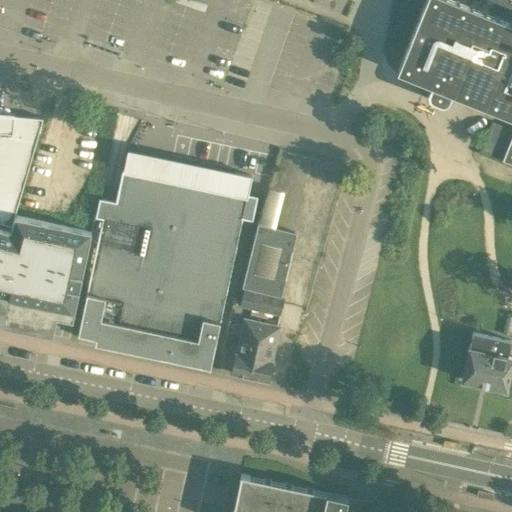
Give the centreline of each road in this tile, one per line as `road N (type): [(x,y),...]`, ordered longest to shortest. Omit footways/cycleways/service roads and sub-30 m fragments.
road 1 (residential): [(304,433),(372,174),(366,141),(0,55)]
road 2 (secondary): [(304,433),(0,366)]
road 3 (secondary): [(459,467),(304,433)]
